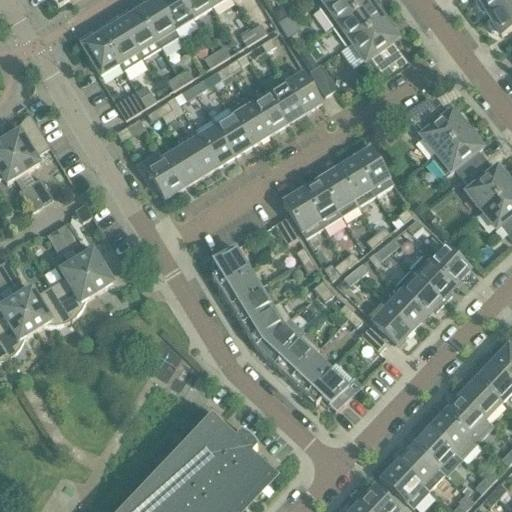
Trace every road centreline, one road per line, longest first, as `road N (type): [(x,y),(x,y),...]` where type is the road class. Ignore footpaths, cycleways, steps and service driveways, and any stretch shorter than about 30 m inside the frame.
road 1 (residential): [(156,252),(465,59)]
road 2 (residential): [(156,252),(3,0)]
road 3 (residential): [(334,472),(229,370),(156,252)]
road 4 (residential): [(334,472),(511,296)]
